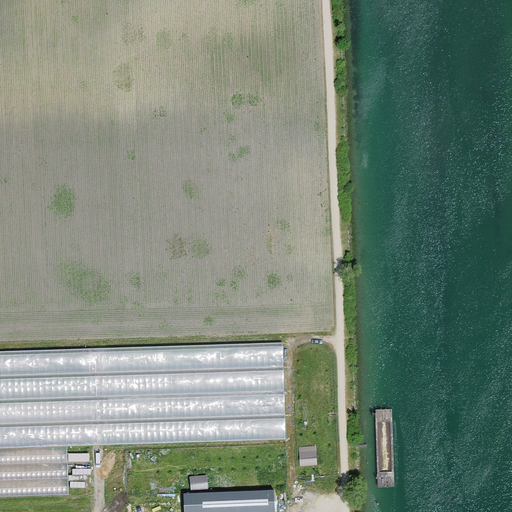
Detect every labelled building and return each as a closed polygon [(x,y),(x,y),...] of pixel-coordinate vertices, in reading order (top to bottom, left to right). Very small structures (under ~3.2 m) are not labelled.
[(74,344),(76,440),(286,436),(284,340),(74,344)] [(68,444),(75,444),(74,348),(0,348),(0,493),(69,493),(68,444)] [(301,464),(319,464),(318,443),(300,444),(301,464)] [(75,450),(75,487),(86,487),(86,475),(91,475),(91,450),(75,450)] [(192,485),(208,485),(208,473),(192,473),(192,485)] [(275,511),(274,490),(184,494),(184,511),(275,511)]
